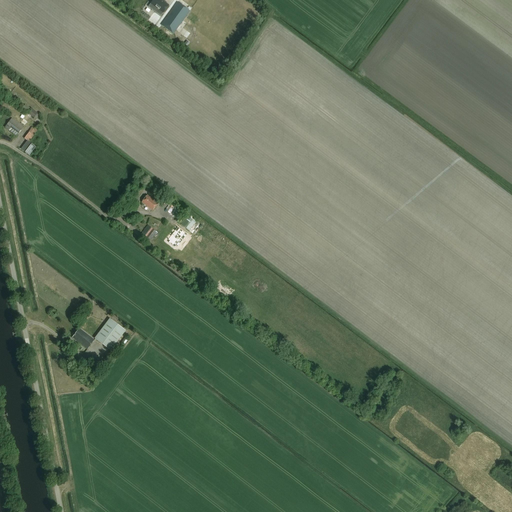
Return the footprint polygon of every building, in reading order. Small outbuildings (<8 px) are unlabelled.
[(161,16),(171,2),(167,0),(164,0),(163,2),(160,0),(153,0),(148,7),(157,13),(161,16)] [(174,33),(190,10),(182,4),(181,5),(178,2),(162,24),(174,33)] [(37,113),(32,108),(28,114),(33,118),(37,113)] [(16,136),(23,127),(12,118),(5,128),(16,136)] [(29,132),(24,139),(29,142),(33,136),(38,129),(35,127),(34,128),(33,127),(29,132)] [(141,202),(152,211),(158,203),(147,195),(141,202)] [(189,231),(196,222),(188,216),(182,225),(189,231)] [(148,225),(142,233),(143,234),(143,235),(149,240),(150,239),(152,240),(157,233),(148,225)] [(112,350),(127,329),(111,317),(96,338),(112,350)] [(79,328),(72,338),(87,349),(95,340),(79,328)]
